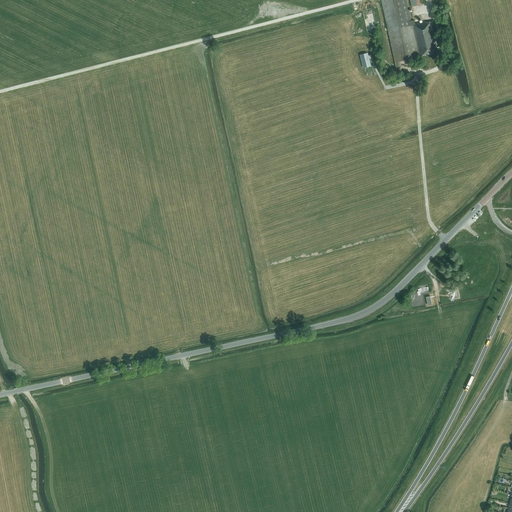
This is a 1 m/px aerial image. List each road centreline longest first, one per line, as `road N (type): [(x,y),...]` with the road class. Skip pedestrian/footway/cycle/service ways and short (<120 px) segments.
road 1 (tertiary): [(0,394),(370,309),(511,172)]
road 2 (track): [(358,0),(0,91)]
road 3 (trunk): [(511,289),(397,511)]
road 4 (trunk): [(401,511),(511,342)]
road 5 (track): [(436,511),(505,412),(505,396)]
